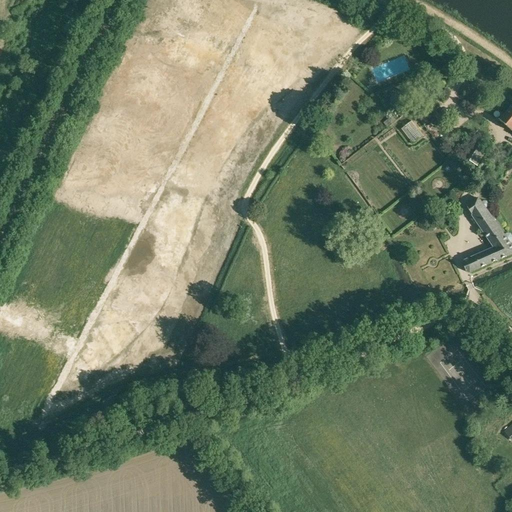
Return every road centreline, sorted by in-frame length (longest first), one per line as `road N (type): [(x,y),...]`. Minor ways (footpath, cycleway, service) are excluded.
road 1 (tertiary): [(0,231),(113,0)]
road 2 (track): [(310,374),(429,511)]
road 3 (track): [(406,0),(511,65)]
